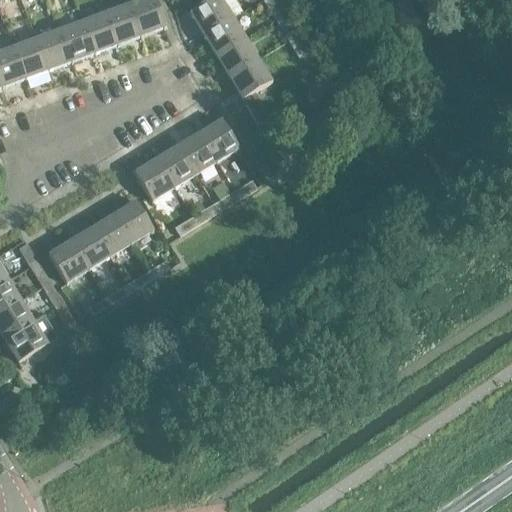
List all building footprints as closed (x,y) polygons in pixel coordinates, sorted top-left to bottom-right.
[(147,0),(129,7),(141,40),(165,31),(153,0),(147,0)] [(216,0),(189,17),(202,39),(232,20),(219,0),(216,0)] [(281,15),(272,0),(265,0),(262,2),(273,20),(281,15)] [(106,16),(118,49),(141,40),(129,7),(106,16)] [(82,24),(95,57),(118,49),(106,16),(82,24)] [(202,39),(215,60),(245,41),(232,20),(202,39)] [(285,22),(277,26),(288,44),(296,39),(285,22)] [(59,33),(71,66),(95,57),(82,24),(59,33)] [(36,42),(48,74),(71,66),(59,33),(36,42)] [(306,56),(296,39),(288,44),(298,61),(306,56)] [(215,60),(228,81),(258,63),(245,41),(215,60)] [(13,50),(25,83),(48,74),(36,42),(13,50)] [(0,54),(0,86),(2,92),(25,83),(13,50),(0,54)] [(270,121),(254,95),(271,85),(258,63),(228,81),(242,103),(242,102),(258,129),(270,121)] [(197,119),(204,129),(220,118),(213,108),(197,119)] [(216,167),(238,153),(220,123),(198,137),(216,167)] [(216,167),(198,137),(177,149),(195,180),(216,167)] [(195,180),(177,149),(156,162),(174,193),(195,180)] [(174,193),(156,162),(134,176),(153,206),(174,193)] [(256,192),(251,184),(233,195),(238,203),(256,192)] [(216,206),(221,214),(238,203),(233,195),(216,206)] [(131,249),(152,235),(134,205),(112,218),(131,249)] [(191,221),(196,229),(214,218),(209,210),(191,221)] [(131,249),(112,218),(91,231),(110,262),(131,249)] [(174,231),(179,239),(196,229),(191,221),(174,231)] [(110,262),(91,231),(70,244),(88,275),(110,262)] [(88,275),(70,244),(48,258),(67,288),(88,275)] [(37,265),(26,247),(18,252),(29,270),(37,265)] [(146,275),(152,283),(170,272),(165,264),(146,275)] [(48,283),(37,265),(29,270),(40,288),(48,283)] [(129,286),(134,294),(152,283),(146,275),(129,286)] [(0,287),(0,316),(21,304),(8,283),(0,287)] [(52,289),(44,294),(55,312),(63,307),(52,289)] [(104,301),(110,309),(127,298),(122,290),(104,301)] [(104,301),(88,311),(93,319),(110,309),(104,301)] [(0,316),(0,337),(4,344),(34,325),(21,304),(0,316)] [(74,324),(63,307),(55,312),(66,329),(74,324)] [(17,365),(47,347),(60,339),(47,317),(34,325),(4,344),(17,365)]
